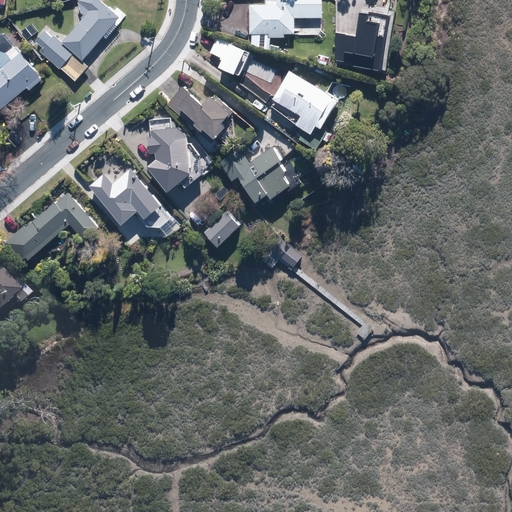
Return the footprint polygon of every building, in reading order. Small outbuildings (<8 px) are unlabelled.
[(119,16),(99,0),(77,0),(82,18),(61,43),(82,60),(119,16)] [(321,17),(320,0),(276,0),(276,4),(248,4),(249,34),(293,33),(293,17),(321,17)] [(334,60),(351,63),(350,67),(380,71),(387,15),(358,11),(355,34),(338,32),(334,60)] [(46,30),(36,42),(42,48),(39,51),(74,82),(87,67),(46,30)] [(232,75),(244,51),(217,38),(210,53),(222,58),(217,68),(232,75)] [(0,109),(39,77),(13,46),(4,53),(0,51),(0,109)] [(270,100),(299,117),(294,125),(309,134),(314,126),(319,129),(336,100),(288,71),(270,100)] [(201,105),(181,88),(169,101),(170,102),(167,104),(194,128),(196,126),(211,139),(223,126),(220,122),(228,113),(208,96),(201,105)] [(150,130),(151,137),(147,137),(148,153),(154,152),(155,159),(146,166),(165,192),(189,173),(184,134),(176,128),(150,130)] [(238,147),(218,160),(231,180),(237,177),(253,202),(266,194),(269,198),(289,186),(282,174),(284,173),(269,150),(248,163),(238,147)] [(160,205),(129,168),(112,183),(104,173),(88,187),(120,225),(137,210),(143,218),(160,205)] [(82,241),(97,229),(76,204),(76,205),(67,195),(12,241),(28,259),(68,225),(82,241)] [(239,225),(225,211),(204,232),(217,246),(239,225)] [(301,256),(280,238),(271,249),(292,267),(294,264),(301,256)] [(0,312),(9,306),(5,300),(12,294),(0,278),(0,312)]
